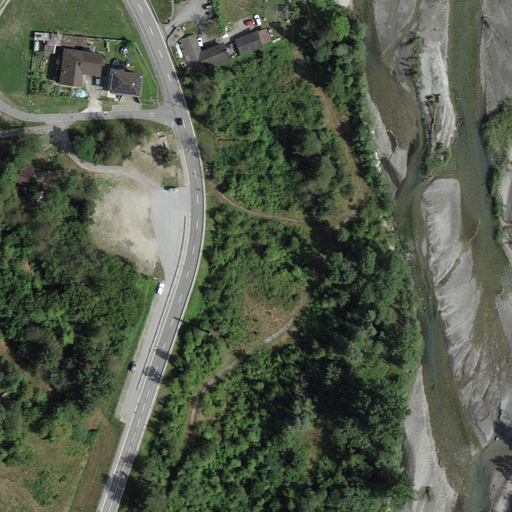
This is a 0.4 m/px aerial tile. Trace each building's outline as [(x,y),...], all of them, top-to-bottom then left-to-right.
[(271,41),(267,29),(257,32),(261,45),(271,41)] [(236,40),(241,55),(262,48),(261,45),(257,32),(236,40)] [(194,35),(179,41),(189,67),(192,74),(230,59),(223,43),(201,52),(194,35)] [(59,84),(81,87),(83,74),(99,76),(102,54),(64,49),(59,84)] [(113,70),(110,93),(140,97),(143,74),(113,70)]
